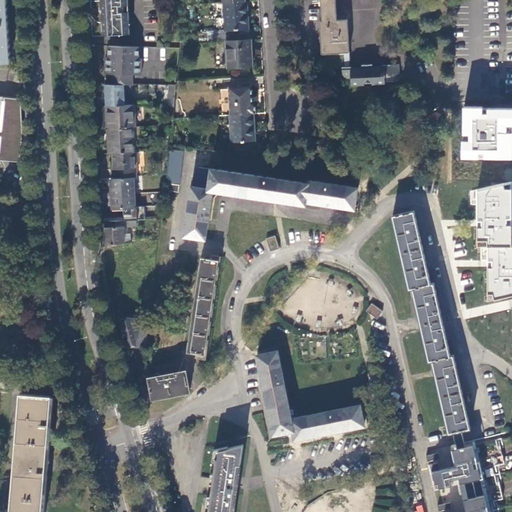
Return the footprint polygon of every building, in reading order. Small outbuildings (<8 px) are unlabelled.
[(0,0),(0,61),(11,61),(9,28),(7,0),(0,0)] [(100,0),(103,34),(130,33),(128,0),(100,0)] [(336,0),(320,0),(322,21),(320,21),(322,53),(343,52),(344,67),(342,67),(342,78),(350,78),(350,84),(384,83),(384,81),(399,80),(398,64),(383,65),(383,69),(351,71),(351,66),(350,66),(347,19),(337,19),(336,5),(336,0)] [(245,1),(225,3),(227,29),(213,29),(214,41),(227,40),(237,39),(236,29),(248,28),(247,1),(245,1)] [(251,38),(251,28),(248,28),(236,29),(237,39),(251,38)] [(251,38),(237,39),(227,40),(228,67),(253,66),(251,38)] [(142,74),(142,47),(108,45),(108,57),(105,58),(106,84),(125,85),(133,85),(133,74),(142,74)] [(134,106),(133,96),(126,96),(125,85),(106,84),(107,106),(134,106)] [(253,113),(255,113),(255,101),(253,101),(252,86),(229,87),(231,115),(253,113)] [(3,96),(0,121),(0,159),(22,161),(23,125),(21,98),(3,96)] [(107,106),(106,106),(108,128),(133,126),(136,126),(134,106),(107,106)] [(511,108),(464,107),(461,160),(511,160),(511,108)] [(253,113),(231,115),(233,142),(255,140),(253,113)] [(133,126),(108,128),(109,153),(113,153),(134,152),(133,126)] [(183,150),(169,149),(169,150),(166,177),(166,182),(167,182),(179,183),(183,150)] [(137,152),(134,152),(113,153),(114,168),(111,168),(112,178),(133,177),(138,177),(136,161),(138,161),(137,152)] [(195,187),(209,189),(211,169),(198,167),(195,187)] [(230,192),(257,196),(260,176),(211,169),(209,189),(212,189),(230,192)] [(306,200),(308,183),(260,176),(257,196),(277,199),(305,203),(306,200)] [(133,177),(112,178),(111,178),(112,203),(135,202),(135,193),(133,177)] [(309,180),(308,183),(306,200),(328,203),(354,208),(358,187),(309,180)] [(179,183),(167,182),(166,189),(179,191),(179,183)] [(488,262),(488,301),(511,296),(511,246),(511,182),(470,191),(470,204),(476,204),(476,247),(481,247),(481,261),(488,262)] [(207,221),(212,189),(209,189),(195,187),(192,187),(185,235),(205,238),(207,221)] [(135,193),(135,202),(136,207),(148,206),(163,205),(165,191),(135,193)] [(146,219),(148,206),(136,207),(135,202),(112,203),(113,208),(123,208),(123,220),(136,220),(146,219)] [(397,234),(401,252),(423,248),(419,233),(421,232),(419,226),(418,226),(414,211),(393,215),(397,234)] [(103,244),(130,244),(130,233),(124,233),(124,228),(103,227),(103,244)] [(266,238),(270,251),(278,248),(275,236),(266,238)] [(409,288),(412,288),(431,284),(428,269),(429,268),(427,262),(426,262),(423,248),(401,252),(405,270),(409,288)] [(206,357),(216,260),(199,258),(189,356),(206,357)] [(417,306),(421,324),(442,319),(439,305),(440,305),(439,297),(437,298),(434,283),(431,284),(412,288),(417,306)] [(371,303),(366,311),(377,318),(382,310),(371,303)] [(127,317),(126,348),(144,348),(145,318),(127,317)] [(429,361),(432,360),(450,356),(447,341),(448,340),(447,334),(445,334),(442,319),(421,324),(425,343),(429,361)] [(262,377),(267,403),(287,399),(277,351),(257,355),(262,377)] [(450,356),(432,360),(437,380),(441,396),(462,392),(459,377),(460,376),(458,370),(457,370),(454,355),(450,356)] [(145,379),(150,402),(190,394),(185,371),(145,379)] [(462,392),(441,396),(445,414),(449,432),(452,432),(462,430),(470,428),(467,412),(468,412),(467,406),(465,406),(462,392)] [(11,511),(42,511),(46,467),(50,421),(52,396),(21,393),(11,511)] [(287,399),(267,403),(273,434),(287,432),(287,434),(294,433),(295,438),(299,438),(316,434),(312,415),(291,419),(287,399)] [(312,415),(316,434),(337,430),(364,425),(360,406),(312,415)] [(453,449),(473,444),(472,439),(464,441),(462,430),(452,432),(455,443),(452,444),(453,449)] [(496,439),(473,444),(453,449),(455,458),(456,465),(439,469),(431,471),(435,488),(453,484),(452,479),(459,477),(461,487),(464,487),(464,490),(462,490),(467,511),(491,511),(489,501),(503,498),(499,482),(494,483),(490,466),(504,463),(500,447),(498,448),(496,439)] [(232,511),(233,510),(234,509),(239,464),(241,464),(244,443),(227,447),(228,446),(214,449),(210,478),(215,478),(214,486),(212,486),(211,495),(208,495),(205,511),(232,511)] [(439,452),(427,455),(426,455),(428,461),(440,458),(439,452)] [(431,471),(439,469),(438,463),(429,464),(431,471)] [(450,501),(437,504),(439,510),(452,507),(450,501)]
